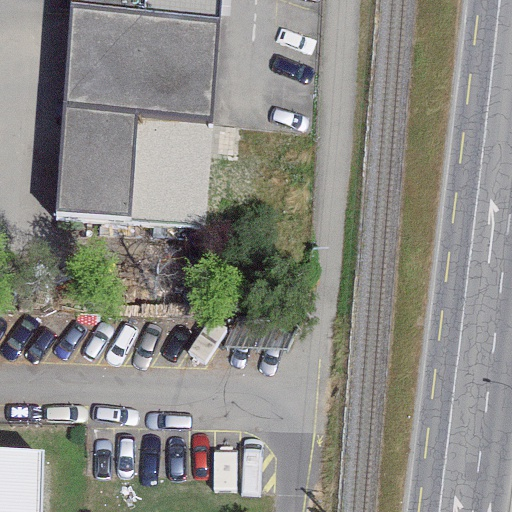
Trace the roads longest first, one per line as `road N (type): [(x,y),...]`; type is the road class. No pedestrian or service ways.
road 1 (primary): [(511,47),(457,511)]
road 2 (unknown): [(34,0),(15,210)]
